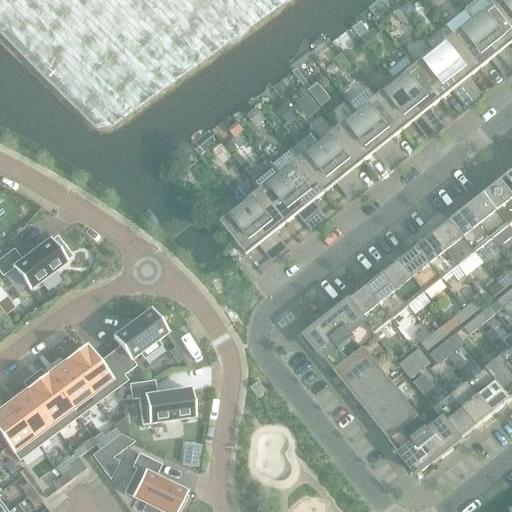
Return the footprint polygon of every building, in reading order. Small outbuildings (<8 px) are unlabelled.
[(0,0),(0,35),(96,129),(109,130),(287,0),(0,0)] [(511,30),(487,0),(479,0),(465,11),(499,54),(504,51),(511,44),(511,30)] [(511,0),(487,0),(511,30),(511,0)] [(408,3),(399,10),(407,19),(416,12),(408,3)] [(407,20),(407,19),(399,10),(394,14),(402,24),(407,20)] [(445,27),(453,36),(480,70),(494,58),(502,68),(511,60),(504,51),(499,54),(465,11),(445,27)] [(370,34),(361,40),(368,49),(377,43),(370,34)] [(453,36),(433,52),(460,85),(465,81),(480,70),(453,36)] [(433,52),(414,67),(441,101),(455,89),(463,99),(473,91),(465,81),(460,85),(433,52)] [(387,74),(394,83),(395,83),(422,116),(427,112),(441,101),(414,67),(406,58),(387,74)] [(511,76),(511,60),(502,68),(510,78),(511,76)] [(395,83),(394,83),(375,98),(402,132),(417,120),(424,130),(434,122),(427,112),(422,116),(395,83)] [(317,84),(308,91),(322,108),(330,100),(317,84)] [(347,105),(355,114),(356,114),(383,147),(388,143),(402,132),(375,98),(367,89),(347,105)] [(481,101),(473,91),(463,99),(471,109),(481,101)] [(288,126),(296,119),(285,106),(277,113),(288,126)] [(254,125),(263,118),(256,109),(247,117),(254,125)] [(356,114),(355,114),(337,129),(364,163),(378,151),(385,161),(395,153),(388,143),(383,147),(356,114)] [(442,132),(434,122),(424,130),(432,140),(442,132)] [(237,124),(228,131),(234,139),(243,131),(237,124)] [(344,178),(349,174),(364,163),(337,129),(317,144),(344,178)] [(357,184),(349,174),(344,178),(317,144),(298,160),(325,194),(339,182),(347,192),(357,184)] [(195,151),(200,157),(204,154),(199,148),(195,151)] [(269,166),(277,176),(278,175),(305,209),(310,205),(325,194),(298,160),(290,150),(269,166)] [(404,163),(395,153),(385,161),(394,171),(404,163)] [(251,181),(259,191),(286,225),(300,213),(308,223),(318,215),(310,205),(305,209),(278,175),(277,176),(269,166),(251,181)] [(511,195),(501,182),(484,196),(509,228),(511,225),(511,195)] [(365,194),(357,184),(347,192),(355,202),(365,194)] [(259,191),(240,206),(267,240),(272,236),(286,225),(259,191)] [(484,196),(467,209),(492,241),(498,248),(511,237),(511,231),(509,228),(484,196)] [(262,244),(269,254),(279,246),(272,236),(267,240),(240,206),(220,222),(247,256),(262,244)] [(467,209),(450,223),(475,255),(492,241),(467,209)] [(326,225),(318,215),(308,223),(316,233),(326,225)] [(450,223),(433,236),(458,268),(475,255),(450,223)] [(433,236),(416,250),(441,282),(458,268),(433,236)] [(12,250),(0,259),(0,276),(1,278),(12,270),(29,292),(65,264),(48,241),(21,262),(12,250)] [(287,256),(279,246),(269,254),(277,264),(287,256)] [(416,250),(399,263),(425,295),(441,282),(416,250)] [(399,263),(382,277),(408,308),(425,295),(399,263)] [(511,280),(508,275),(498,283),(504,290),(511,283),(511,280)] [(382,277),(365,290),(391,322),(408,308),(382,277)] [(494,298),(504,290),(498,283),(488,291),(494,298)] [(0,289),(0,310),(5,317),(15,309),(0,289)] [(373,336),(391,322),(365,290),(348,304),(364,323),(364,324),(373,336)] [(502,309),(511,301),(511,300),(507,294),(497,302),(502,309)] [(474,303),(465,311),(470,317),(480,310),(474,303)] [(351,334),(364,324),(364,323),(348,304),(306,338),(416,477),(459,442),(444,423),(443,423),(430,433),(426,428),(424,430),(416,420),(419,418),(363,348),(361,350),(353,340),(355,339),(351,334)] [(460,325),(470,317),(465,311),(455,319),(460,325)] [(119,348),(108,356),(123,376),(135,367),(130,361),(166,335),(149,312),(112,339),(119,348)] [(482,314),(473,321),(479,328),(488,321),(482,314)] [(468,337),(479,328),(473,321),(463,330),(468,337)] [(424,329),(415,337),(421,345),(431,337),(424,329)] [(493,329),(485,335),(492,344),(500,337),(493,329)] [(441,330),(431,337),(436,344),(446,336),(441,330)] [(427,352),(436,344),(431,337),(421,345),(427,352)] [(449,341),(440,348),(445,355),(455,347),(449,341)] [(85,348),(65,362),(96,405),(127,382),(123,376),(108,356),(97,364),(85,348)] [(435,363),(445,355),(440,348),(430,356),(435,363)] [(511,348),(501,357),(511,369),(511,348)] [(418,350),(415,353),(398,366),(404,373),(414,365),(424,357),(418,350)] [(429,364),(424,357),(414,365),(404,373),(409,380),(429,364)] [(511,369),(501,357),(485,370),(510,402),(511,400),(511,369)] [(65,362),(46,377),(77,419),(96,405),(65,362)] [(485,370),(468,383),(493,415),(510,402),(485,370)] [(46,377),(26,391),(58,433),(77,419),(46,377)] [(137,400),(141,427),(193,419),(189,391),(156,396),(153,382),(128,386),(129,389),(130,401),(137,400)] [(250,389),(258,399),(266,393),(258,383),(250,389)] [(468,383),(451,397),(476,429),(493,415),(468,383)] [(26,391),(7,405),(38,448),(58,433),(26,391)] [(433,411),(443,423),(444,423),(459,442),(476,429),(451,397),(433,411)] [(38,448),(7,405),(0,410),(0,437),(18,462),(38,448)] [(127,430),(119,436),(128,440),(127,430)] [(101,432),(91,439),(96,445),(106,438),(101,432)] [(100,450),(91,456),(109,481),(118,463),(111,459),(134,443),(128,440),(119,436),(100,450)] [(96,445),(91,439),(82,446),(87,452),(96,445)] [(120,493),(130,498),(157,511),(173,511),(183,493),(154,479),(161,466),(138,455),(120,493)] [(9,461),(3,465),(10,475),(16,470),(9,461)] [(71,471),(61,478),(66,485),(75,477),(71,471)] [(66,485),(61,478),(51,485),(56,492),(66,485)] [(26,484),(20,489),(27,498),(34,493),(26,484)] [(34,493),(27,498),(34,508),(41,503),(34,493)]
